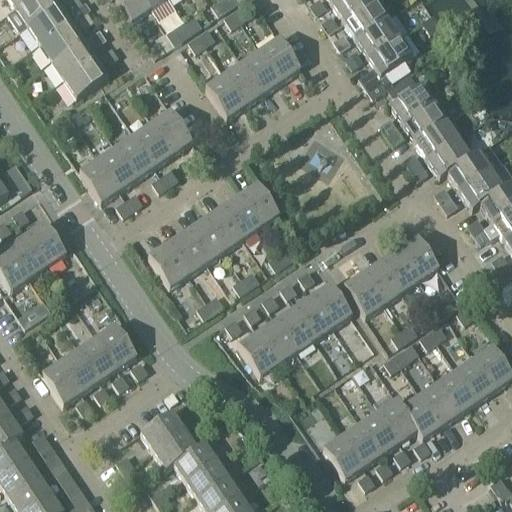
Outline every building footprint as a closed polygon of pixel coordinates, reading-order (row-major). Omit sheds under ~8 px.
[(1,0),(13,17),(38,0),(1,0)] [(57,14),(48,0),(38,0),(13,17),(5,22),(18,40),(25,35),(57,14)] [(149,18),(137,0),(109,0),(130,31),(149,18)] [(167,6),(162,0),(137,0),(149,18),(167,6)] [(322,0),(330,12),(346,0),(322,0)] [(368,0),(346,0),(330,12),(342,29),(374,8),(368,0)] [(220,7),(227,17),(236,11),(229,1),(220,7)] [(74,3),(64,10),(70,19),(80,12),(74,3)] [(308,13),(314,22),(324,16),(318,6),(308,13)] [(227,17),(220,7),(210,13),(217,23),(227,17)] [(374,8),(342,29),(354,47),(385,25),(374,8)] [(57,14),(25,35),(35,49),(37,53),(43,49),(69,32),(57,14)] [(232,20),(238,30),(248,24),(241,14),(232,20)] [(238,30),(232,20),(222,26),(229,36),(238,30)] [(86,21),(76,27),(82,37),(92,30),(86,21)] [(320,31),(326,40),(336,34),(330,24),(320,31)] [(441,35),(433,24),(422,31),(429,42),(441,35)] [(184,31),(191,41),(200,35),(193,25),(184,31)] [(385,25),(354,47),(366,65),(386,51),(389,49),(397,43),(385,25)] [(191,41),(184,31),(175,37),(181,47),(191,41)] [(81,49),(69,32),(43,49),(37,53),(49,71),(78,51),(81,49)] [(196,44),(203,54),(212,48),(205,38),(196,44)] [(90,49),(94,55),(104,48),(98,39),(88,45),(90,49)] [(386,51),(366,65),(373,75),(356,86),(370,108),(391,93),(390,90),(409,77),(403,69),(415,61),(416,56),(404,39),(397,43),(389,49),(386,51)] [(348,52),(346,49),(342,42),(332,49),(338,58),(348,52)] [(203,54),(196,44),(186,51),(193,60),(203,54)] [(90,49),(88,45),(49,71),(62,89),(93,68),(88,59),(94,55),(90,49)] [(258,58),(280,90),(298,78),(276,46),(258,58)] [(154,66),(163,60),(156,50),(147,56),(154,66)] [(110,57),(100,63),(106,73),(116,66),(110,57)] [(280,90),(258,58),(240,70),(262,103),(280,90)] [(344,67),(350,76),(360,69),(354,60),(344,67)] [(93,68),(62,89),(74,108),(106,87),(93,68)] [(262,103),(240,70),(222,83),(243,115),(262,103)] [(243,115),(222,83),(203,95),(225,127),(243,115)] [(399,132),(431,110),(419,93),(387,114),(399,132)] [(412,150),(443,129),(431,110),(399,132),(412,150)] [(150,131),(172,163),(190,150),(169,118),(150,131)] [(75,139),(66,127),(61,130),(69,143),(75,139)] [(384,143),(393,136),(388,128),(378,134),(384,143)] [(424,168),(456,147),(443,129),(412,150),(424,168)] [(172,163),(150,131),(132,143),(154,175),(172,163)] [(393,136),(384,143),(390,153),(400,146),(393,136)] [(154,175),(132,143),(114,155),(135,187),(154,175)] [(456,147),(424,168),(437,187),(445,182),(444,181),(468,165),(456,147)] [(445,182),(457,200),(488,178),(499,171),(486,152),(468,165),(444,181),(445,182)] [(135,187),(114,155),(96,168),(117,199),(135,187)] [(194,176),(203,170),(196,160),(187,166),(194,176)] [(408,179),(418,172),(412,163),(402,170),(408,179)] [(117,199),(96,168),(77,180),(99,212),(117,199)] [(418,172),(408,179),(415,189),(425,182),(418,172)] [(160,184),(166,194),(176,188),(169,178),(160,184)] [(488,178),(457,200),(470,219),(478,213),(477,212),(501,196),(488,178)] [(166,194),(160,184),(150,191),(157,201),(166,194)] [(237,203),(259,235),(277,223),(256,191),(237,203)] [(489,230),(511,215),(511,195),(509,191),(501,196),(477,212),(478,213),(489,230)] [(438,212),(448,205),(442,196),(432,203),(438,212)] [(124,208),(131,218),(140,212),(133,202),(124,208)] [(259,235),(237,203),(219,215),(241,247),(259,235)] [(448,205),(438,212),(445,222),(455,215),(448,205)] [(131,218),(124,208),(114,215),(121,225),(131,218)] [(241,247),(219,215),(201,228),(222,260),(241,247)] [(502,249),(511,241),(511,215),(489,230),(490,231),(496,240),(497,242),(502,249)] [(20,217),(11,224),(17,234),(27,227),(20,217)] [(472,242),(482,236),(476,227),(466,233),(472,242)] [(222,260),(201,228),(183,240),(204,272),(222,260)] [(0,245),(9,239),(2,229),(0,230),(0,245)] [(24,243),(45,275),(64,262),(42,230),(24,243)] [(490,231),(489,230),(482,236),(472,242),(479,252),(496,240),(490,231)] [(204,272),(183,240),(165,252),(186,284),(204,272)] [(511,241),(502,249),(511,263),(511,241)] [(45,275),(24,243),(5,255),(27,287),(45,275)] [(397,257),(418,289),(436,277),(415,245),(397,257)] [(186,284),(165,252),(146,264),(168,296),(186,284)] [(27,287),(5,255),(0,258),(0,287),(8,300),(27,287)] [(276,262),(283,272),(293,266),(286,256),(276,262)] [(418,289),(397,257),(378,270),(400,302),(418,289)] [(283,272),(276,262),(267,269),(274,279),(283,272)] [(497,278),(506,272),(500,263),(490,269),(497,278)] [(400,302),(378,270),(360,282),(381,314),(400,302)] [(511,280),(506,272),(497,278),(503,288),(511,281),(511,280)] [(312,289),(305,279),(296,285),(303,295),(312,289)] [(241,286),(247,296),(257,290),(250,280),(241,286)] [(381,314),(360,282),(341,294),(363,326),(381,314)] [(247,296),(241,286),(231,293),(238,303),(247,296)] [(294,301),(287,291),(278,297),(285,307),(294,301)] [(309,304),(331,336),(349,324),(328,292),(309,304)] [(269,303),(260,309),(267,319),(276,313),(269,303)] [(205,311),(211,320),(221,314),(214,304),(205,311)] [(331,336),(309,304),(291,316),(313,348),(331,336)] [(434,315),(441,325),(451,319),(444,308),(434,315)] [(211,320),(205,311),(195,317),(202,327),(211,320)] [(258,325),(251,315),(242,321),(249,331),(258,325)] [(441,325),(434,315),(425,321),(432,331),(441,325)] [(313,348),(291,316),(273,328),(294,361),(313,348)] [(471,326),(464,317),(455,323),(461,333),(471,326)] [(232,328),(223,334),(230,344),(239,338),(232,328)] [(294,361),(273,328),(255,341),(276,373),(294,361)] [(398,339),(405,349),(414,342),(408,332),(398,339)] [(94,345),(116,377),(134,365),(113,333),(94,345)] [(427,341),(434,351),(443,345),(437,335),(427,341)] [(405,349),(398,339),(389,345),(396,355),(405,349)] [(276,373),(255,341),(236,353),(258,385),(276,373)] [(434,351),(427,341),(418,347),(424,357),(434,351)] [(76,358),(98,390),(116,377),(94,345),(76,358)] [(472,366),(493,398),(511,386),(490,354),(472,366)] [(402,357),(391,365),(398,375),(409,368),(402,357)] [(58,370),(79,402),(98,390),(76,358),(58,370)] [(398,375),(391,365),(383,371),(389,381),(398,375)] [(454,379),(476,411),(493,398),(472,366),(454,379)] [(79,402),(58,370),(39,382),(61,414),(79,402)] [(129,377),(136,387),(145,381),(138,371),(129,377)] [(436,391),(457,423),(476,411),(454,379),(436,391)] [(110,390),(117,399),(126,393),(119,383),(110,390)] [(418,403),(439,435),(457,423),(436,391),(418,403)] [(92,402),(99,412),(108,405),(101,395),(92,402)] [(12,396),(2,403),(9,412),(19,405),(12,396)] [(176,408),(171,399),(162,405),(168,413),(176,408)] [(439,435),(418,403),(400,415),(416,439),(415,440),(420,448),(439,435)] [(398,452),(415,440),(416,439),(400,415),(394,407),(376,420),(398,452)] [(74,414),(81,424),(90,417),(84,408),(74,414)] [(0,430),(9,425),(0,411),(0,430)] [(24,414),(14,420),(21,430),(30,423),(24,414)] [(151,460),(182,438),(170,419),(138,441),(151,460)] [(398,452),(376,420),(358,432),(379,464),(398,452)] [(0,430),(0,457),(13,448),(21,443),(9,425),(0,430)] [(379,464),(358,432),(339,444),(361,476),(379,464)] [(182,438),(151,460),(163,478),(171,473),(171,472),(195,456),(182,438)] [(37,458),(47,452),(41,442),(31,449),(37,458)] [(361,476),(339,444),(321,457),(343,489),(361,476)] [(0,483),(25,467),(13,448),(0,457),(0,483)] [(412,455),(419,465),(428,459),(421,449),(412,455)] [(183,490),(215,469),(203,451),(195,456),(171,472),(171,473),(183,490)] [(47,452),(37,458),(43,468),(53,461),(47,452)] [(392,464),(399,474),(408,468),(401,458),(392,464)] [(121,480),(131,473),(124,464),(114,471),(121,480)] [(25,467),(0,483),(0,498),(5,506),(37,485),(25,467)] [(195,508),(227,487),(215,469),(183,490),(195,508)] [(374,476),(381,486),(390,480),(383,470),(374,476)] [(131,473),(121,480),(127,489),(137,483),(131,473)] [(61,494),(71,487),(65,478),(55,484),(61,494)] [(356,488),(363,498),(372,492),(365,482),(356,488)] [(37,485),(5,506),(9,511),(35,511),(49,503),(37,485)] [(505,496),(498,486),(489,492),(495,502),(505,496)] [(71,487),(61,494),(67,503),(77,497),(71,487)] [(197,511),(228,511),(239,505),(227,487),(195,508),(197,511)] [(153,511),(163,504),(157,495),(147,501),(153,511)] [(35,511),(55,511),(49,503),(35,511)]
